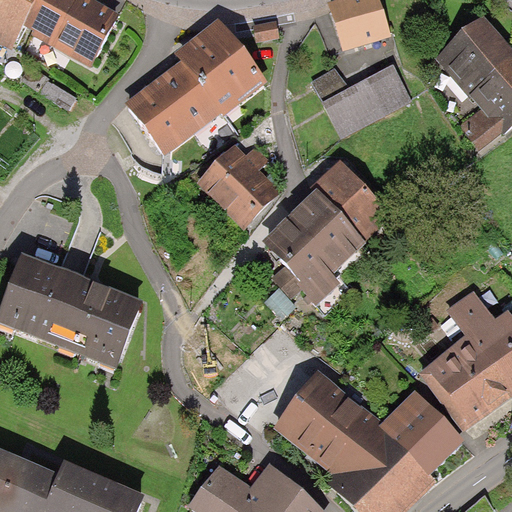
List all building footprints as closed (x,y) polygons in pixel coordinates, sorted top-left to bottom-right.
[(0,0),(0,40),(14,47),(35,0),(0,0)] [(94,64),(123,4),(115,0),(36,0),(23,29),(94,64)] [(380,0),(342,0),(328,5),(343,53),(366,46),(393,38),(380,0)] [(511,54),(484,20),(437,58),(481,111),(464,125),(484,150),(511,126),(511,54)] [(276,21),(254,26),(258,43),(280,39),(276,21)] [(183,65),(127,106),(165,156),(221,114),(223,117),(267,85),(220,22),(176,54),(183,65)] [(350,91),(324,104),(342,139),(411,102),(392,68),(350,91)] [(324,104),(350,91),(339,70),(313,84),(324,104)] [(236,147),(198,185),(244,232),(283,195),(260,172),(271,161),(256,146),(245,156),(236,147)] [(311,188),(316,194),(364,244),(394,216),(341,160),(311,188)] [(316,194),(263,244),(286,268),(274,279),(292,298),(301,289),(326,315),(350,292),(338,280),(368,252),(364,249),(367,246),(364,244),(316,194)] [(25,255),(0,317),(0,325),(111,369),(139,300),(25,255)] [(286,320),(299,306),(282,291),(269,305),(286,320)] [(421,374),(465,435),(510,401),(511,403),(511,313),(496,324),(475,295),(450,312),(468,337),(421,374)] [(332,474),(325,482),(354,511),(406,511),(437,483),(430,476),(383,426),(319,373),(275,431),(332,474)] [(383,426),(430,476),(467,441),(420,392),(383,426)] [(0,453),(0,511),(47,511),(61,479),(0,453)] [(61,479),(47,511),(133,511),(140,498),(66,467),(61,479)] [(326,511),(272,472),(254,495),(222,471),(190,511),(326,511)]
